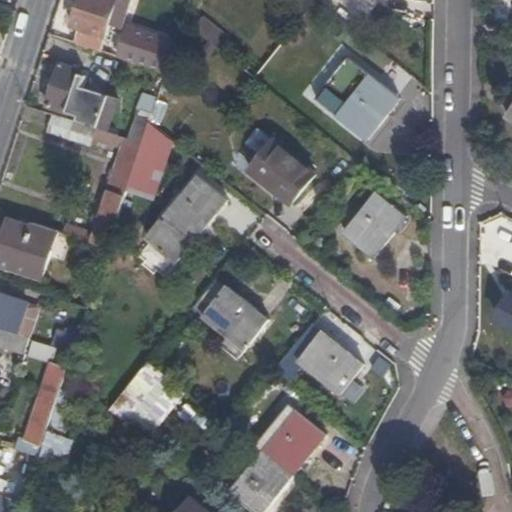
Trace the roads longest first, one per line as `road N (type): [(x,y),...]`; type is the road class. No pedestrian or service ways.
road 1 (residential): [(454,167),(455,280),(372,511)]
road 2 (residential): [(455,0),(454,167)]
road 3 (residential): [(38,0),(0,118)]
